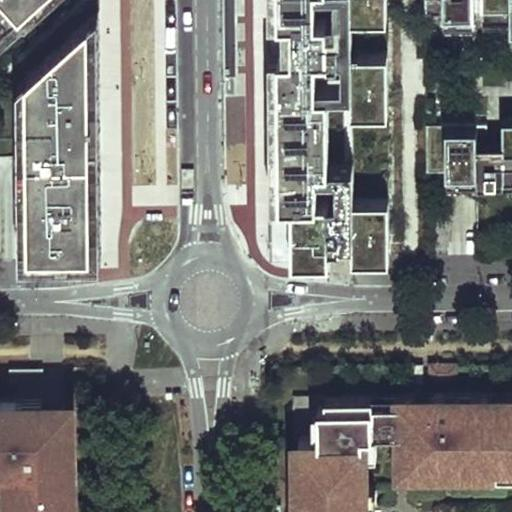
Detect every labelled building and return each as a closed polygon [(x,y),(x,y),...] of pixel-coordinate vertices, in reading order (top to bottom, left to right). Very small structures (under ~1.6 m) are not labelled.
[(0,24),(0,38),(37,0),(2,0),(0,2),(0,11),(6,18),(0,24)] [(101,144),(99,0),(28,71),(29,170),(20,170),(21,258),(102,257),(101,161),(91,161),(91,144),(101,144)] [(316,0),(271,0),(272,19),(317,18),(316,0)] [(318,91),(330,91),(354,90),(353,62),(353,18),(389,18),(389,9),(353,10),(352,0),(316,0),(317,18),(272,19),(272,36),(318,36),(318,91)] [(352,0),(353,10),(389,9),(389,0),(352,0)] [(511,0),(425,0),(426,12),(445,11),(445,18),(476,17),(484,18),(511,17),(511,0)] [(511,17),(484,18),(484,27),(511,26),(511,17)] [(274,166),(331,165),(330,91),(318,91),(318,36),(272,36),(274,166)] [(353,62),(354,90),(354,112),(391,112),(390,61),(353,62)] [(29,170),(28,71),(19,80),(20,170),(29,170)] [(391,112),(354,112),(354,121),(391,121),(391,112)] [(489,129),(489,121),(427,122),(428,168),(449,168),(450,153),(489,152),(489,129)] [(504,129),(489,129),(489,152),(450,153),(449,168),(450,178),(478,178),(479,195),(505,195),(505,180),(504,129)] [(101,161),(101,144),(91,144),(91,161),(101,161)] [(274,166),(274,186),(320,185),(320,194),(332,194),(332,216),(346,215),(346,240),(356,240),(356,198),(355,164),(331,165),(274,166)] [(320,185),(274,186),(275,250),(333,249),(333,241),(346,240),(346,215),(332,216),(332,194),(320,194),(320,185)] [(356,240),(356,249),(363,248),(363,229),(393,228),(393,197),(356,198),(356,240)] [(363,229),(363,248),(393,248),(393,228),(363,229)] [(457,362),(431,363),(431,378),(457,377),(457,362)] [(10,367),(0,366),(0,378),(11,379),(10,367)] [(44,366),(10,367),(11,379),(44,378),(44,366)] [(375,511),(375,510),(369,510),(368,451),(364,451),(364,431),(398,430),(398,449),(405,449),(405,466),(412,466),(412,472),(463,471),(463,466),(498,465),(498,471),(511,471),(511,391),(440,392),(437,392),(434,393),(432,394),(431,396),(431,398),(416,398),(416,392),(294,393),(295,500),(301,500),(301,511),(298,511),(375,511)] [(44,405),(44,395),(24,396),(24,405),(44,405)] [(0,451),(4,452),(4,511),(67,511),(68,482),(75,482),(75,452),(65,452),(65,427),(65,405),(44,405),(24,405),(24,396),(0,396),(0,451)] [(75,452),(75,427),(65,427),(65,452),(75,452)] [(277,457),(262,457),(262,482),(277,482),(277,457)]
